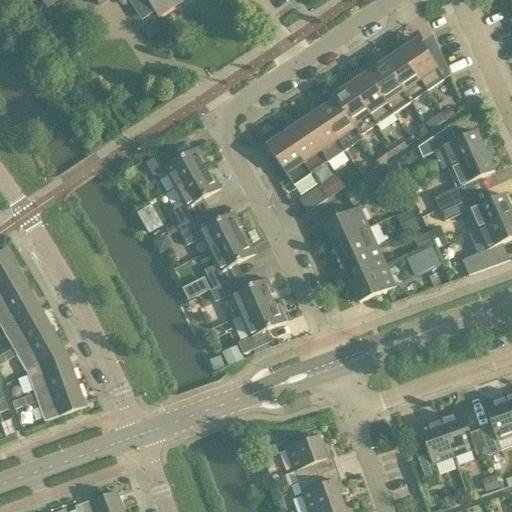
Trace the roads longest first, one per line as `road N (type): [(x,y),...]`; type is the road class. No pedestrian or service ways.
road 1 (residential): [(332,366),(225,125),(300,63)]
road 2 (residential): [(143,438),(58,266),(0,179)]
road 3 (residential): [(143,438),(332,366)]
road 4 (residential): [(332,366),(511,302)]
road 5 (residential): [(511,358),(350,415)]
road 6 (residential): [(0,486),(143,438)]
road 7 (residential): [(511,119),(457,0)]
